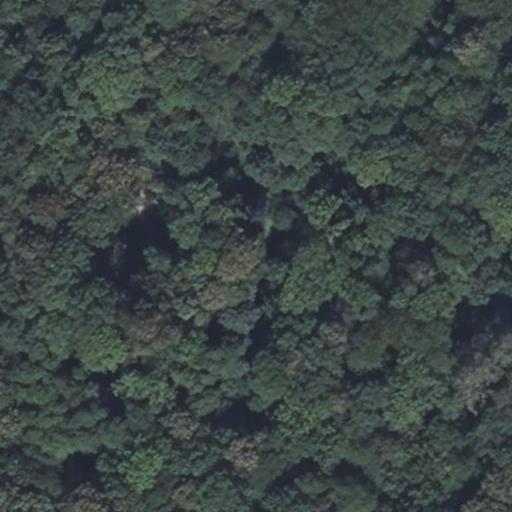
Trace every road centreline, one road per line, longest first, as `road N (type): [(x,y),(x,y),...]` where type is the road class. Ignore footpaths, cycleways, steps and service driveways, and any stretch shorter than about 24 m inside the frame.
road 1 (track): [(161,0),(148,73),(151,141),(184,236),(241,331),(241,399)]
road 2 (track): [(241,399),(179,464),(117,511)]
